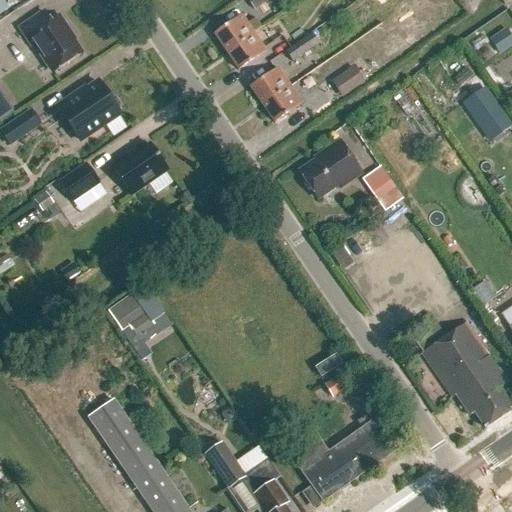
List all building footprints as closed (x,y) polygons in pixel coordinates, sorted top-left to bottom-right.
[(0,0),(0,13),(8,9),(2,0),(0,0)] [(243,0),(251,10),(264,0),(243,0)] [(47,24),(40,14),(19,28),(26,40),(30,37),(54,73),(80,55),(66,33),(69,31),(59,16),(47,24)] [(214,35),(226,53),(253,34),(241,16),(214,35)] [(511,45),(511,39),(506,30),(489,41),(498,55),(511,45)] [(310,33),(284,51),(292,62),(318,44),(310,33)] [(253,34),(226,53),(238,71),(266,52),(253,34)] [(250,88),(262,106),(289,87),(277,69),(250,88)] [(353,69),(333,83),(343,96),(363,83),(353,69)] [(85,89),(57,108),(79,141),(104,125),(112,137),(126,128),(118,115),(119,115),(117,111),(118,106),(114,100),(108,99),(98,84),(86,91),(85,89)] [(289,87),(262,106),(274,124),(302,105),(289,87)] [(485,88),(462,105),(480,131),(504,114),(485,88)] [(1,132),(10,145),(39,126),(30,112),(1,132)] [(311,191),(317,199),(337,186),(340,190),(362,175),(340,142),(321,155),(323,158),(299,174),(305,182),(304,183),(303,186),(307,191),(310,192),(311,191)] [(125,157),(111,167),(131,197),(148,185),(154,195),(172,183),(165,173),(167,172),(149,146),(127,160),(125,157)] [(99,185),(85,165),(59,183),(72,203),(99,185)] [(358,179),(380,212),(399,199),(377,166),(358,179)] [(53,204),(43,190),(31,199),(41,213),(53,204)] [(130,294),(107,311),(123,335),(131,330),(136,337),(152,325),(151,323),(165,313),(142,280),(127,290),(130,294)] [(456,396),(470,416),(474,413),(485,429),(511,410),(511,406),(500,389),(507,384),(465,324),(422,354),(453,398),(456,396)] [(342,365),(336,356),(315,369),(321,378),(342,365)] [(322,383),(331,398),(354,385),(345,370),(322,383)] [(228,511),(227,510),(224,511),(188,511),(112,401),(87,418),(151,511),(228,511)] [(287,455),(322,504),(397,451),(375,420),(327,453),(315,435),(287,455)] [(238,469),(260,454),(251,440),(229,455),(238,469)] [(205,456),(228,489),(244,478),(221,445),(205,456)] [(285,511),(282,507),(287,504),(272,483),(279,479),(266,461),(252,471),(264,488),(253,495),(264,511),(285,511)]
